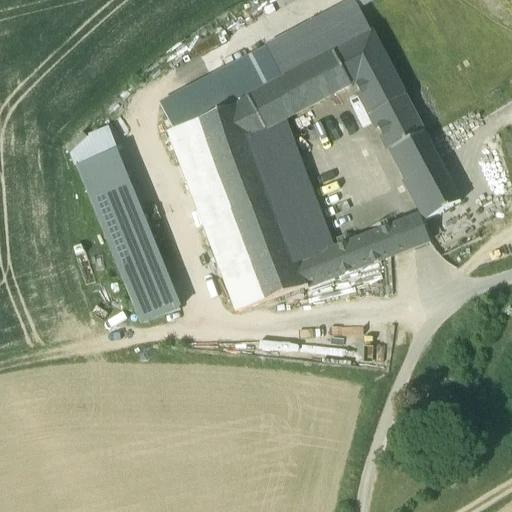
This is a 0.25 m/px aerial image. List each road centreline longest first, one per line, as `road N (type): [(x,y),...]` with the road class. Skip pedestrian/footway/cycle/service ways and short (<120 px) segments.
road 1 (track): [(0,366),(199,331),(210,319)]
road 2 (track): [(359,511),(387,412),(418,342),(442,314)]
